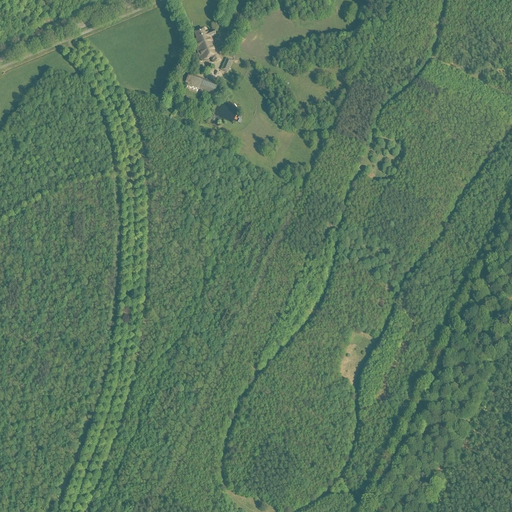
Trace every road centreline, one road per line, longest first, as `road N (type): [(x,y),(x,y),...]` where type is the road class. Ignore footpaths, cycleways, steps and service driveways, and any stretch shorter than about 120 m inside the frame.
road 1 (track): [(497,238),(367,511)]
road 2 (track): [(428,511),(511,339)]
road 3 (tertiary): [(0,60),(143,0)]
